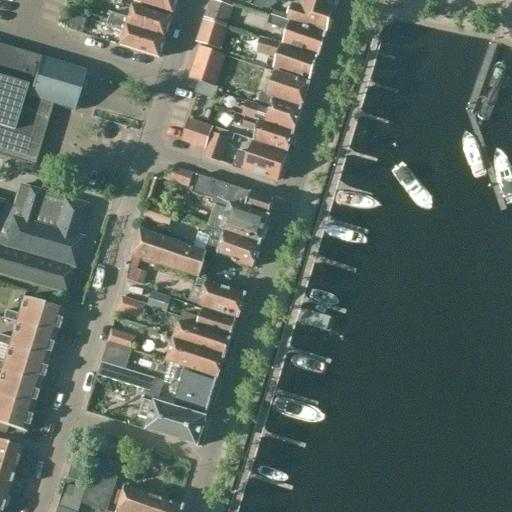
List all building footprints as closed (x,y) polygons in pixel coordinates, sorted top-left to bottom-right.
[(135,0),(135,2),(174,14),(178,0),(135,0)] [(211,0),(210,0),(204,19),(227,27),(234,8),(211,0)] [(273,0),(265,0),(265,1),(263,8),(268,10),(277,4),(273,0)] [(274,11),(272,17),(325,33),(335,0),(302,0),(301,8),(294,6),(291,17),(274,11)] [(130,19),(111,13),(109,20),(166,38),(172,18),(133,6),(130,19)] [(288,28),(284,45),(318,56),(325,33),(272,17),(271,16),(268,24),(282,30),(283,26),(288,28)] [(160,59),(166,38),(109,20),(107,27),(125,33),(121,46),(160,59)] [(196,43),(207,47),(221,51),(228,29),(215,24),(203,21),(196,43)] [(283,47),(284,45),(261,38),(257,50),(279,57),(275,69),(311,81),(318,58),(283,47)] [(200,48),(190,78),(216,86),(226,57),(200,48)] [(0,154),(35,165),(52,106),(60,109),(73,113),(85,72),(65,65),(22,52),(20,55),(14,53),(0,49),(0,154)] [(258,106),(270,111),(274,99),(274,98),(302,108),(310,85),(276,73),(268,95),(262,93),(258,106)] [(197,97),(193,112),(205,115),(209,100),(197,97)] [(244,116),(247,117),(260,121),(260,120),(295,132),(302,109),(274,99),(270,111),(258,106),(248,104),(244,116)] [(257,132),(254,141),(288,153),(294,133),(260,122),(260,121),(247,117),(244,128),(257,132)] [(182,141),(194,145),(201,124),(189,120),(182,141)] [(212,128),(201,124),(194,145),(205,149),(212,128)] [(219,162),(227,138),(232,140),(234,134),(222,130),(220,136),(214,134),(206,158),(219,162)] [(280,179),(288,153),(254,141),(251,149),(249,154),(240,151),(234,167),(276,181),(280,179)] [(164,180),(189,188),(193,174),(168,166),(164,180)] [(217,206),(209,225),(261,242),(275,200),(199,176),(193,193),(215,200),(213,205),(217,206)] [(152,181),(145,202),(152,204),(159,183),(152,181)] [(78,237),(88,206),(21,186),(14,207),(3,204),(3,203),(0,201),(0,273),(66,293),(74,267),(75,267),(83,238),(78,237)] [(174,213),(149,204),(144,219),(169,228),(174,213)] [(260,244),(226,232),(209,226),(206,236),(211,237),(206,252),(208,253),(218,256),(253,268),(260,244)] [(200,278),(208,253),(206,252),(141,231),(133,256),(200,278)] [(200,305),(238,318),(246,294),(199,279),(196,289),(205,291),(200,305)] [(172,298),(152,292),(148,306),(167,313),(172,298)] [(122,297),(117,311),(142,319),(147,305),(122,297)] [(14,324),(54,336),(61,312),(21,300),(17,315),(4,311),(2,320),(14,324)] [(183,312),(180,323),(230,340),(236,320),(203,309),(201,318),(183,312)] [(230,340),(180,323),(174,340),(226,357),(230,340)] [(54,336),(14,324),(10,339),(0,336),(0,345),(7,348),(48,360),(54,336)] [(108,343),(133,350),(137,338),(111,330),(107,343),(108,343)] [(219,379),(226,357),(174,340),(168,362),(219,379)] [(126,370),(132,351),(133,352),(133,350),(108,343),(102,362),(126,370)] [(48,360),(7,348),(3,363),(0,362),(0,371),(0,372),(40,384),(48,360)] [(126,370),(102,362),(98,375),(143,389),(147,396),(148,393),(153,394),(156,381),(144,377),(144,376),(126,370)] [(212,400),(219,379),(168,362),(164,376),(169,379),(168,384),(171,385),(170,389),(175,390),(180,389),(212,400)] [(40,384),(0,372),(0,373),(0,397),(34,408),(40,384)] [(156,381),(153,394),(151,401),(157,403),(164,382),(157,379),(156,381)] [(207,416),(212,400),(180,389),(175,405),(207,416)] [(151,401),(153,394),(148,393),(147,396),(142,418),(150,420),(148,431),(198,446),(206,419),(157,403),(151,401)] [(34,408),(0,397),(0,425),(26,433),(34,408)] [(0,466),(15,471),(22,448),(0,440),(0,466)] [(72,464),(68,477),(81,482),(85,468),(72,464)] [(0,491),(8,494),(15,471),(0,466),(0,491)] [(81,501),(80,503),(105,511),(116,478),(91,470),(81,501)] [(122,487),(114,511),(178,511),(180,506),(122,487)] [(70,511),(77,511),(80,503),(81,501),(62,494),(58,507),(70,511)]
